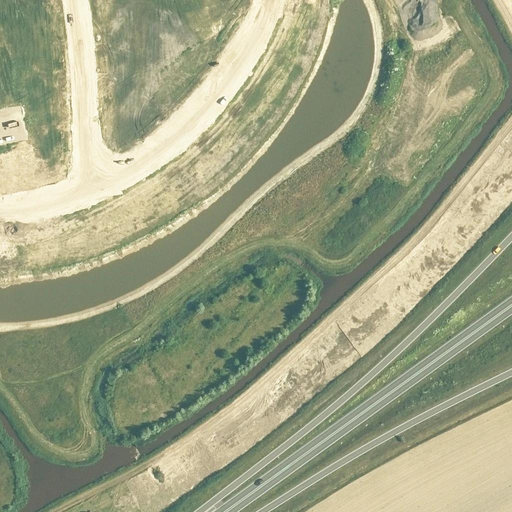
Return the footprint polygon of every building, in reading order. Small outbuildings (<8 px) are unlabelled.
[(20,0),(19,13),(26,14),(26,6),(38,7),(38,0),(26,0),(26,1),(20,0)] [(38,7),(37,12),(50,13),(49,15),(56,16),(57,3),(51,3),(51,0),(38,0),(38,7)] [(94,6),(93,21),(100,21),(100,16),(113,17),(114,0),(100,0),(100,6),(94,6)] [(114,0),(113,17),(126,18),(126,21),(133,21),(134,9),(128,8),(128,0),(114,0)] [(140,0),(140,12),(151,13),(151,0),(140,0)] [(151,0),(151,13),(161,13),(161,0),(151,0)] [(161,0),(161,13),(171,14),(171,0),(161,0)] [(171,0),(171,14),(181,15),(182,0),(171,0)] [(182,0),(181,15),(192,15),(192,0),(182,0)] [(197,14),(196,26),(203,27),(204,24),(217,25),(218,0),(204,0),(204,14),(197,14)] [(218,0),(217,25),(229,26),(229,28),(236,29),(237,16),(231,16),(231,0),(218,0)] [(286,14),(280,28),(288,31),(283,42),(298,48),(303,36),(295,33),(300,21),(303,22),(306,12),(292,6),(288,15),(286,14)] [(61,37),(38,40),(39,50),(62,48),(61,37)] [(101,53),(100,60),(102,60),(102,64),(127,66),(128,45),(116,44),(116,52),(103,51),(103,54),(101,53)] [(270,51),(263,65),(285,75),(295,53),(282,47),(278,55),(270,51)] [(62,48),(39,50),(40,60),(63,58),(62,48)] [(189,56),(178,74),(192,83),(196,76),(201,80),(213,63),(200,54),(195,60),(189,56)] [(63,58),(40,60),(40,71),(45,70),(64,68),(63,58)] [(100,68),(99,75),(101,75),(101,77),(114,78),(113,86),(125,87),(127,66),(102,64),(102,68),(100,68)] [(64,68),(45,70),(46,80),(65,79),(64,68)] [(169,77),(156,90),(159,94),(174,109),(178,105),(179,106),(183,102),(182,101),(183,100),(173,90),(178,85),(169,77)] [(253,81),(244,93),(261,105),(269,94),(274,98),(279,92),(266,83),(262,88),(253,81)] [(145,96),(139,102),(152,116),(157,110),(165,118),(174,109),(159,94),(156,90),(155,91),(159,94),(151,102),(145,96)] [(50,91),(37,91),(37,98),(40,98),(40,111),(67,110),(66,96),(60,97),(50,97),(50,91)] [(128,98),(98,95),(97,107),(127,110),(128,98)] [(239,106),(227,122),(238,131),(242,125),(246,128),(257,112),(247,105),(244,110),(239,106)] [(41,124),(38,124),(38,131),(51,131),(51,124),(61,124),(67,124),(67,122),(68,122),(68,111),(67,111),(67,110),(40,111),(41,124)] [(112,123),(108,124),(109,134),(112,134),(113,145),(121,145),(124,145),(124,144),(129,143),(128,133),(134,133),(134,135),(144,134),(144,118),(134,118),(134,126),(128,126),(128,119),(112,119),(112,123)] [(215,129),(206,138),(224,156),(233,148),(235,150),(240,145),(230,136),(226,140),(215,129)] [(206,138),(197,146),(208,158),(204,162),(213,171),(218,167),(216,165),(224,156),(206,138)] [(50,154),(53,178),(65,176),(63,160),(69,159),(68,146),(61,147),(62,152),(50,154)] [(37,150),(30,151),(32,164),(38,163),(40,179),(45,179),(45,180),(52,180),(51,178),(53,178),(50,154),(50,151),(37,153),(37,150)] [(177,163),(173,166),(189,187),(188,185),(198,177),(201,181),(207,177),(199,167),(194,171),(184,158),(182,159),(181,158),(176,162),(177,163)] [(20,163),(7,164),(10,190),(24,189),(22,172),(28,172),(26,159),(19,160),(20,163)] [(0,192),(9,192),(9,190),(10,190),(7,164),(0,165),(0,192)] [(164,173),(162,174),(172,187),(167,191),(175,201),(180,197),(178,195),(189,187),(173,166),(172,166),(163,172),(164,173)] [(145,185),(131,193),(143,214),(150,210),(153,214),(165,207),(157,192),(151,195),(145,185)] [(112,218),(104,222),(110,235),(130,225),(118,200),(106,206),(112,218)] [(87,214),(75,218),(83,242),(95,238),(96,242),(104,240),(95,219),(90,221),(87,214)] [(66,232),(60,234),(67,252),(73,249),(72,246),(83,242),(75,218),(73,219),(72,217),(64,220),(64,222),(62,223),(66,232)] [(45,227),(26,231),(31,259),(51,255),(51,254),(60,252),(56,240),(48,241),(45,227)]
